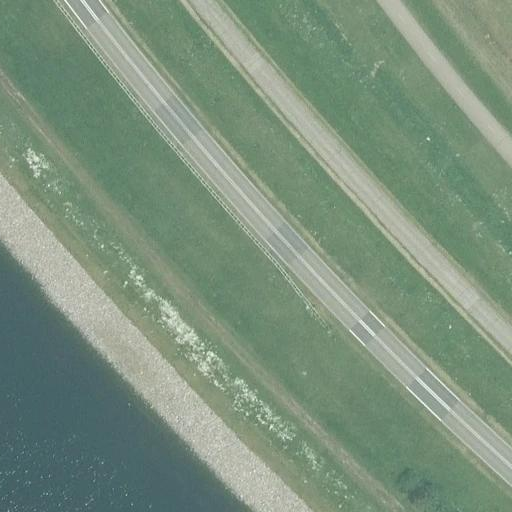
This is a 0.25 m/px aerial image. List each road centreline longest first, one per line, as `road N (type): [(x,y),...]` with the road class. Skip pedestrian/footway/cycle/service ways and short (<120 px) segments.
road 1 (primary): [(511,468),(321,280),(81,0)]
road 2 (unclassified): [(511,342),(325,147),(199,0)]
